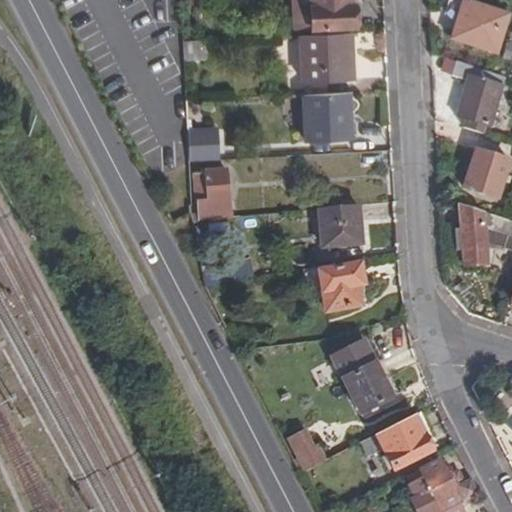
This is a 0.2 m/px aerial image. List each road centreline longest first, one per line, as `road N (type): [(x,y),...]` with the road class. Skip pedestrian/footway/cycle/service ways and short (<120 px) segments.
road 1 (secondary): [(292,511),(29,0)]
road 2 (residential): [(404,0),(426,327)]
road 3 (residential): [(511,509),(426,327)]
